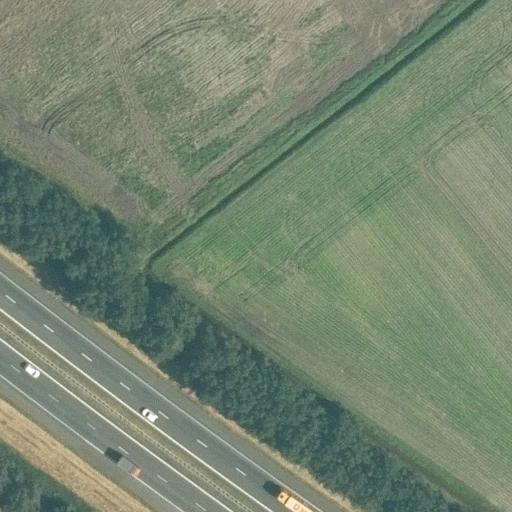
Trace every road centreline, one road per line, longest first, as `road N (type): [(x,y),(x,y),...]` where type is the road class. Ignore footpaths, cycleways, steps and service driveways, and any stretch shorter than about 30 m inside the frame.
road 1 (motorway): [(295,511),(0,292)]
road 2 (motorway): [(0,357),(208,511)]
